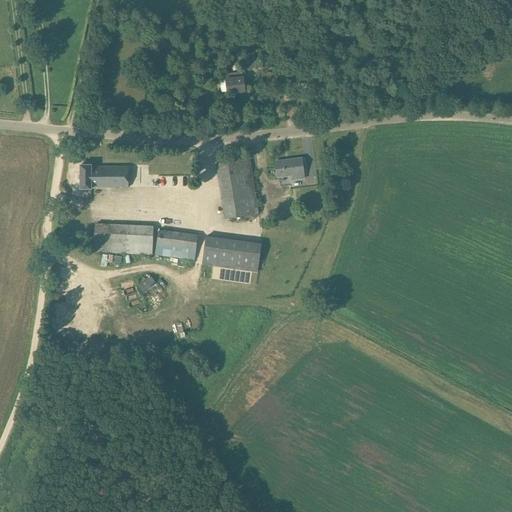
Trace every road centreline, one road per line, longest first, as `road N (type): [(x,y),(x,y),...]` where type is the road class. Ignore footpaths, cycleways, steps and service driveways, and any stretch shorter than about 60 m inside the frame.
road 1 (unclassified): [(511,120),(401,117),(221,138),(0,124)]
road 2 (track): [(0,446),(37,343),(62,130)]
road 3 (unknown): [(62,130),(36,0)]
